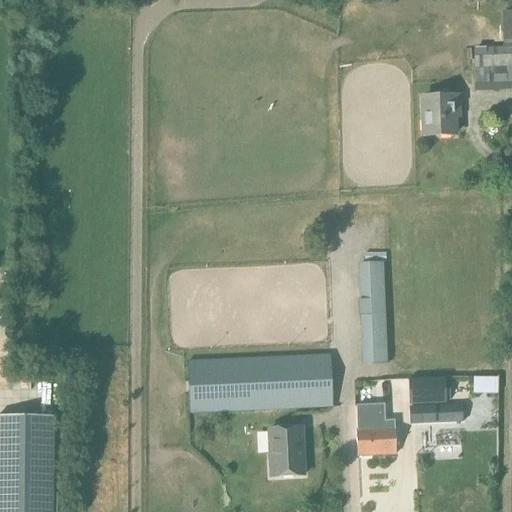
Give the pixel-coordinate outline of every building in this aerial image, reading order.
[(502,48),(473,49),(473,60),(474,92),(511,91),(511,12),(502,12),(502,48)] [(452,118),(452,111),(457,111),(457,98),(423,99),(424,137),(454,136),(453,118),(452,118)] [(382,263),(358,264),(362,363),(387,361),(382,263)] [(188,415),(328,407),(326,355),(185,364),(188,415)] [(409,403),(445,403),(445,380),(409,380),(409,403)] [(356,414),(355,414),(356,432),(358,456),(396,454),(393,422),(383,422),(383,413),(383,406),(356,407),(356,414)] [(410,424),(460,424),(460,409),(409,409),(410,424)] [(0,418),(0,511),(51,511),(53,419),(0,418)] [(271,478),(304,476),(301,429),(269,431),(271,478)] [(453,466),(452,453),(429,454),(430,467),(453,466)]
